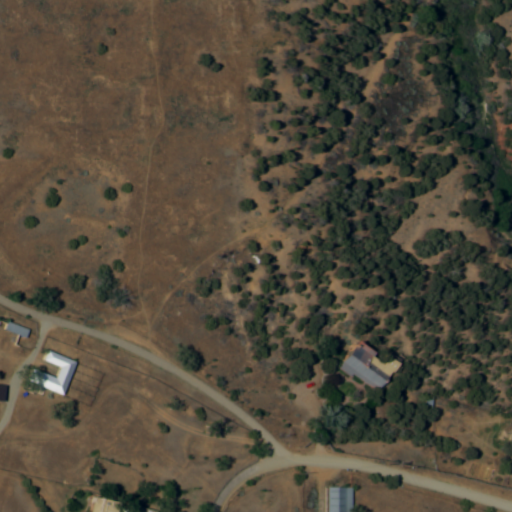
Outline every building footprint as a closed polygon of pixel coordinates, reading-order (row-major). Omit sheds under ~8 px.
[(2,329),(23,336),(25,329),(4,322),(2,329)] [(333,367),(374,392),(391,364),(351,339),(333,367)] [(28,368),(23,382),(60,395),(72,360),(43,350),(40,360),(57,366),(52,377),(28,368)] [(347,511),(348,487),(323,487),(322,511),(347,511)] [(86,511),(133,511),(134,509),(90,498),(86,511)]
